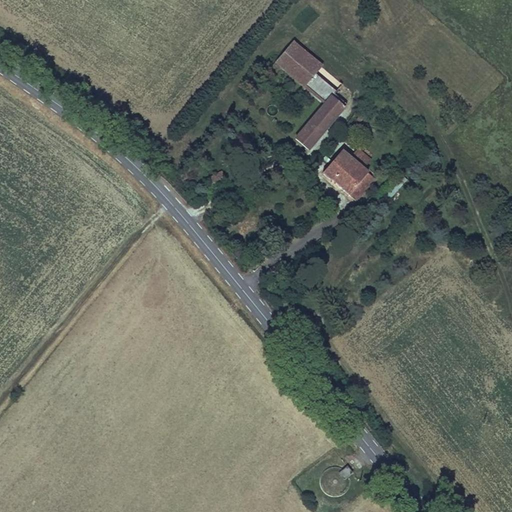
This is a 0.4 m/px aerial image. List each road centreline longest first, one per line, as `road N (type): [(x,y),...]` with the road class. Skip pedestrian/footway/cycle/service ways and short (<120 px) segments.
road 1 (primary): [(422,511),(167,199),(95,128),(0,65)]
road 2 (track): [(0,402),(167,199)]
road 3 (unknown): [(320,177),(334,199),(331,227),(241,290)]
